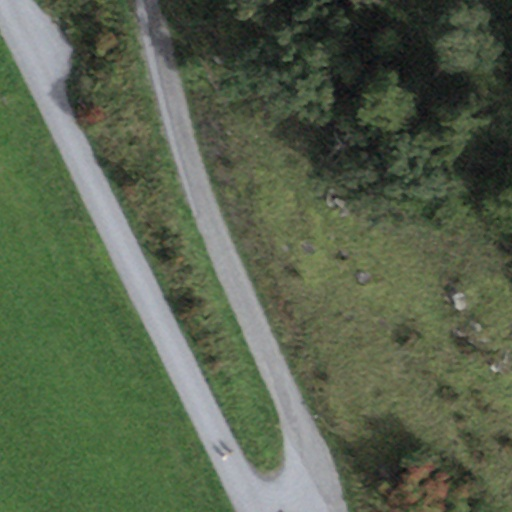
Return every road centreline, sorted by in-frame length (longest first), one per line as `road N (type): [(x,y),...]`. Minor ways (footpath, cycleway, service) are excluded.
road 1 (track): [(254,511),(9,0)]
road 2 (track): [(306,511),(314,489),(311,451),(163,95),(145,0)]
